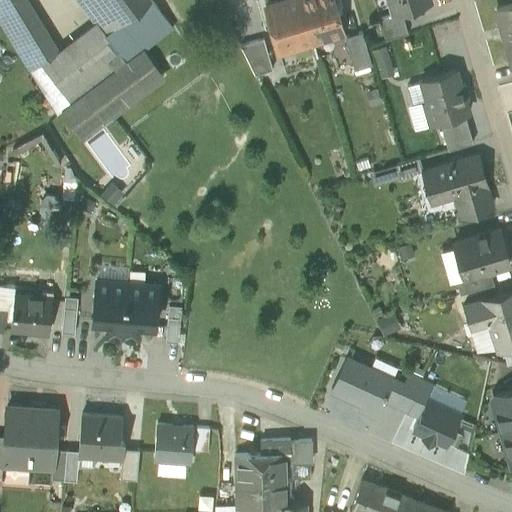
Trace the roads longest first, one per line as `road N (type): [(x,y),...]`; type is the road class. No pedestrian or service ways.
road 1 (residential): [(0,363),(257,403),(511,507)]
road 2 (residential): [(462,0),(511,159)]
